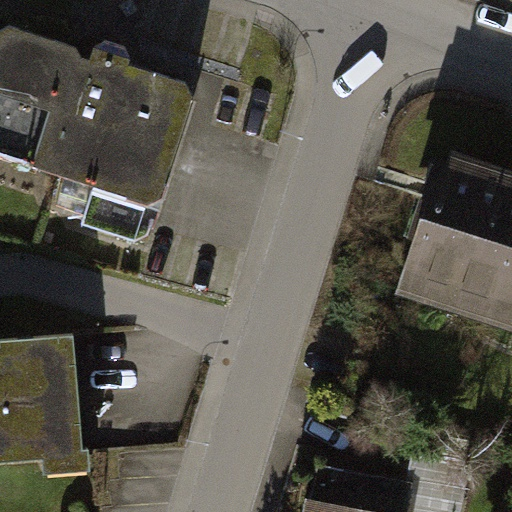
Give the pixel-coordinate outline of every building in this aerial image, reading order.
[(94,42),(11,14),(0,20),(0,149),(96,181),(82,223),(137,241),(151,233),(197,87),(188,73),(131,54),(133,48),(127,37),(106,31),(96,36),(94,42)] [(431,186),(423,184),(390,288),(511,326),(511,165),(444,144),(431,186)] [(0,451),(43,448),(45,465),(94,461),(92,436),(86,437),(75,323),(0,330),(0,451)] [(414,443),(406,481),(409,481),(402,511),(460,511),(472,454),(414,443)] [(311,498),(303,497),(299,511),(402,511),(409,481),(406,481),(317,464),(311,498)]
